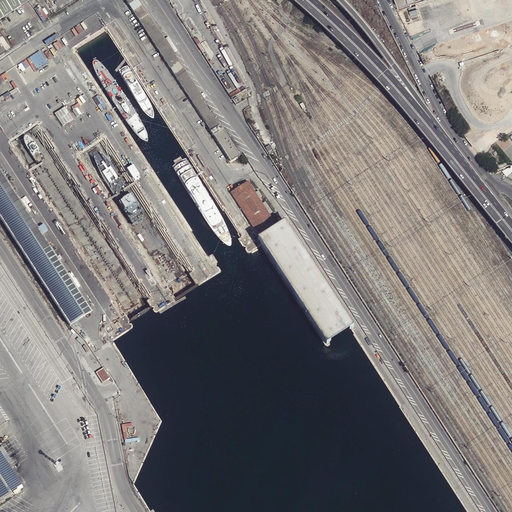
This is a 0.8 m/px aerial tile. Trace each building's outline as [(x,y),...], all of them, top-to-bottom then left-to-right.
[(0,0),(0,18),(28,0),(125,0),(210,131),(212,135),(213,135),(230,161),(239,156),(219,125),(137,0),(0,0)] [(411,4),(411,2),(417,0),(395,0),(399,8),(411,4)] [(490,0),(494,11),(509,7),(506,0),(490,0)] [(129,93),(138,88),(122,61),(113,66),(129,93)] [(490,67),(458,84),(462,91),(468,88),(471,94),(497,80),(490,67)] [(451,88),(457,85),(452,74),(446,77),(451,88)] [(482,141),(503,140),(497,145),(511,163),(511,122),(511,123),(504,124),(502,121),(507,120),(507,114),(508,114),(511,110),(511,109),(500,110),(506,104),(506,85),(478,107),(478,112),(472,117),(476,121),(481,121),(482,130),(476,122),(470,126),(482,141)] [(241,93),(238,90),(230,96),(232,99),(241,93)] [(54,112),(60,125),(71,119),(65,107),(54,112)] [(92,311),(0,168),(0,214),(70,324),(92,311)] [(271,211),(265,202),(262,204),(258,198),(261,196),(257,191),(254,193),(247,182),(231,193),(256,232),(273,220),(268,213),(269,213),(271,211)] [(258,239),(261,244),(326,344),(350,328),(353,325),(285,221),(258,239)] [(103,368),(95,373),(102,383),(109,378),(103,368)] [(0,498),(21,485),(0,451),(0,498)]
